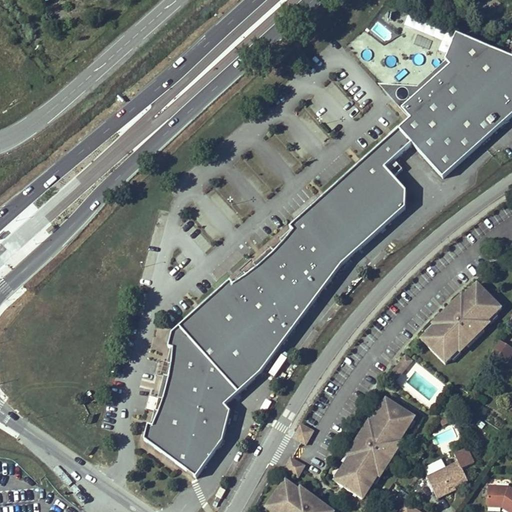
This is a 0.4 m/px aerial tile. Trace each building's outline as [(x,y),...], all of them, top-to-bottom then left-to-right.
[(511,5),(504,2),(497,18),(511,24),(511,5)] [(511,111),(511,53),(458,32),(445,57),(449,64),(402,107),(409,118),(290,224),(230,279),(170,332),(169,345),(175,348),(161,396),(153,423),(142,438),(196,479),(219,440),(224,401),(262,371),(337,266),(404,206),(407,189),(385,166),(414,139),(445,173),(511,111)] [(504,306),(480,282),(474,288),(475,289),(467,296),(465,294),(455,304),(456,305),(441,319),(441,318),(435,324),(437,326),(430,333),(429,332),(423,338),(447,362),(453,356),(453,355),(460,349),(462,350),(469,344),(485,328),(492,321),(490,319),(497,311),(498,312),(504,306)] [(472,287),(465,294),(467,296),(475,289),(474,288),(472,287)] [(453,302),(439,316),(441,318),(441,319),(456,305),(455,304),(453,302)] [(499,314),(497,311),(490,319),(492,321),(499,314)] [(437,326),(435,324),(428,331),(429,332),(430,333),(437,326)] [(485,328),(469,344),(472,347),(488,331),(485,328)] [(493,349),(490,353),(506,363),(511,352),(511,349),(499,341),(493,349)] [(460,349),(453,355),(455,358),(462,350),(460,349)] [(407,367),(413,359),(408,354),(401,363),(407,367)] [(407,367),(401,363),(397,367),(403,372),(407,367)] [(398,378),(403,372),(397,367),(393,373),(398,378)] [(389,398),(379,415),(380,416),(376,422),(374,420),(366,433),(367,434),(357,450),(355,449),(351,457),(353,458),(349,465),(348,464),(337,480),(364,497),(375,481),(373,480),(377,473),(378,473),(380,475),(385,466),(397,447),(403,439),(400,437),(404,431),(406,432),(416,415),(389,398)] [(316,430),(302,422),(295,436),(308,443),(316,430)] [(355,449),(357,450),(367,434),(366,433),(364,431),(353,448),(355,449)] [(401,450),(397,447),(385,466),(389,468),(401,450)] [(477,461),(470,447),(457,454),(460,462),(464,468),(477,461)] [(307,464),(293,457),(287,468),(301,475),(307,464)] [(429,478),(440,499),(455,492),(453,490),(470,481),(464,468),(460,462),(429,478)] [(330,511),(322,506),(322,507),(305,495),(306,494),(300,490),(298,492),(292,487),(293,485),(287,480),(269,505),(275,510),(277,508),(282,511),(330,511)] [(218,494),(223,497),(228,489),(223,486),(218,494)] [(490,486),(489,503),(503,504),(506,506),(505,508),(504,508),(510,511),(511,511),(511,488),(510,487),(490,486)] [(306,494),(305,495),(322,507),(322,506),(324,504),(308,492),(306,494)]
